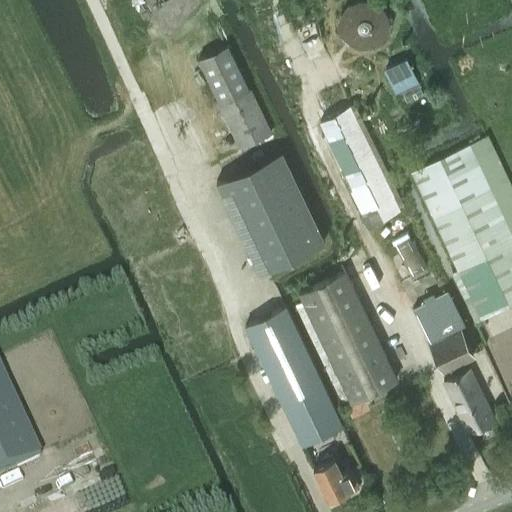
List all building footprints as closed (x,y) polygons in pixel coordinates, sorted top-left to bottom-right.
[(344,20),(344,22),(344,24),(344,25),(345,27),(345,29),(346,30),(347,32),(348,33),(349,35),(350,36),(351,37),(353,38),(354,39),(356,40),(357,41),(359,41),(361,42),(362,42),(364,42),(366,42),(368,41),(369,41),(371,41),(372,40),(374,39),(375,38),(377,37),(378,36),(379,35),(380,33),(381,32),(382,30),(383,29),(383,27),(384,25),(384,24),(384,22),(384,20),(384,18),(383,17),(383,15),(382,13),(381,12),(380,10),(379,9),(378,8),(377,7),(375,5),(374,5),(372,4),(371,3),(369,3),(368,2),(366,2),(364,2),(362,2),(361,2),(359,3),(357,3),(356,4),(354,4),(353,5),(351,7),(350,8),(349,9),(348,10),(347,12),(346,13),(345,15),(345,17),(344,18),(344,20)] [(229,44),(199,58),(242,147),(253,141),(271,133),(229,44)] [(357,199),(362,210),(399,193),(355,102),(346,106),(347,108),(321,120),(359,198),(357,199)] [(511,185),(487,133),(409,169),(456,267),(454,268),(452,269),(476,320),(478,319),(511,302),(511,185)] [(259,272),(326,240),(282,148),(215,180),(259,272)] [(300,292),(301,294),(353,399),(398,377),(354,288),(355,287),(346,269),(300,292)] [(414,303),(428,334),(459,320),(445,289),(414,303)] [(302,443),(343,423),(286,305),(246,325),(302,443)] [(459,323),(430,336),(445,368),(474,354),(459,323)] [(444,378),(469,430),(495,417),(470,365),(444,378)] [(0,473),(41,454),(0,367),(0,473)] [(350,489),(359,484),(351,467),(342,471),(335,456),(334,456),(332,451),(323,455),(326,460),(314,466),(329,499),(350,489)]
